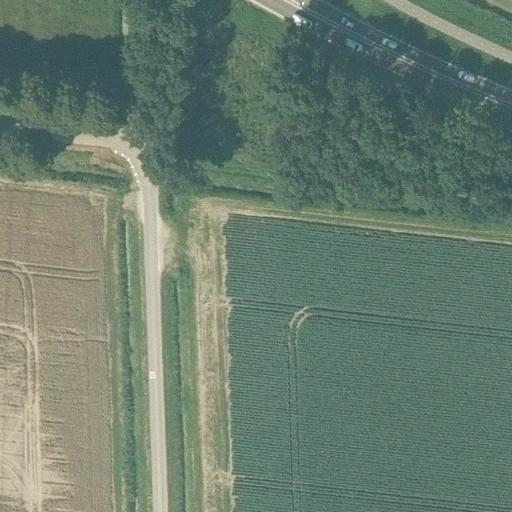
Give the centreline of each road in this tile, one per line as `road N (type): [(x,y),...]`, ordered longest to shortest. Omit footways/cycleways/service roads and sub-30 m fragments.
road 1 (unclassified): [(161,511),(147,159),(118,137),(0,124)]
road 2 (primary): [(511,108),(374,48)]
